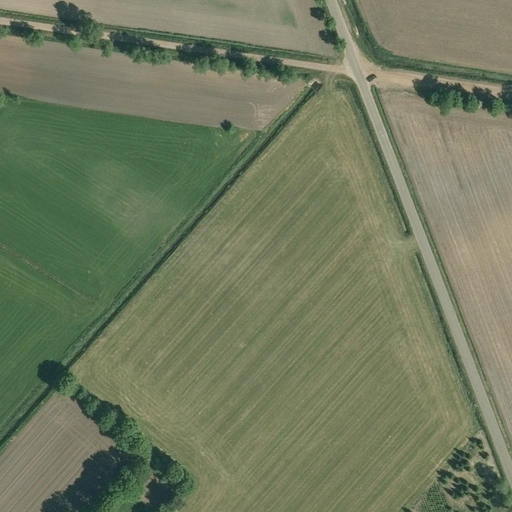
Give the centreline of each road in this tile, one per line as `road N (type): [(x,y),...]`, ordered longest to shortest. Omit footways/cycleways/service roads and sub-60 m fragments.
road 1 (track): [(0,21),(511,95)]
road 2 (unclassified): [(511,475),(329,0)]
